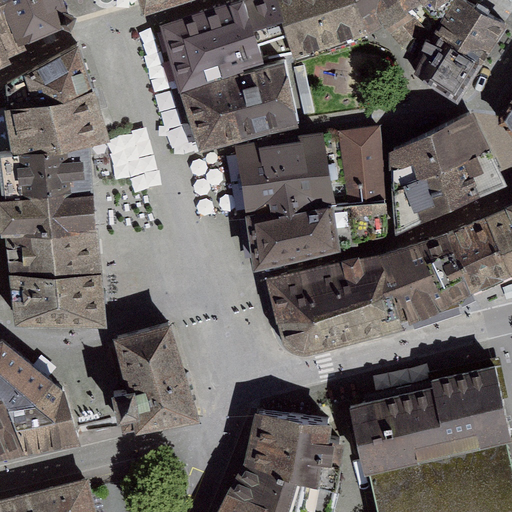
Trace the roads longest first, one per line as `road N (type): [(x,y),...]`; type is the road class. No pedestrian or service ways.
road 1 (residential): [(510,322),(245,387)]
road 2 (residential): [(192,511),(231,404),(245,387)]
